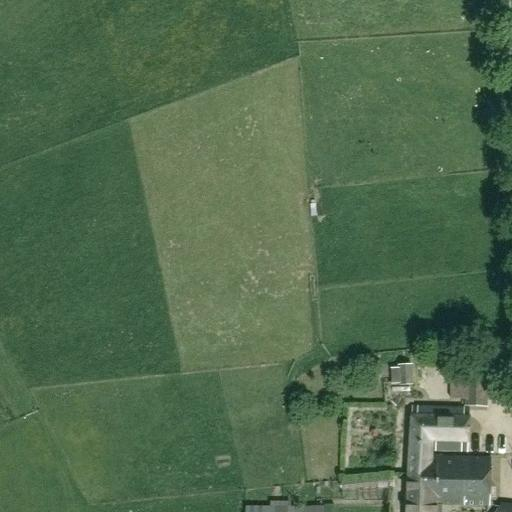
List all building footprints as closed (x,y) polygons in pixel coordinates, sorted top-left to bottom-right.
[(486,405),(486,377),(483,377),(484,362),(454,361),(453,399),(465,400),(465,404),(486,405)] [(413,385),(412,368),(412,365),(397,366),(397,368),(390,369),(392,385),(400,384),(400,386),(413,385)] [(439,476),(439,458),(431,458),(431,452),(467,453),(469,409),(411,408),(410,475),(439,476)] [(490,507),(491,459),(439,458),(439,476),(410,475),(408,511),(437,511),(438,505),(490,507)] [(341,490),(352,489),(377,487),(378,490),(394,488),(393,477),(341,481),(341,490)]
